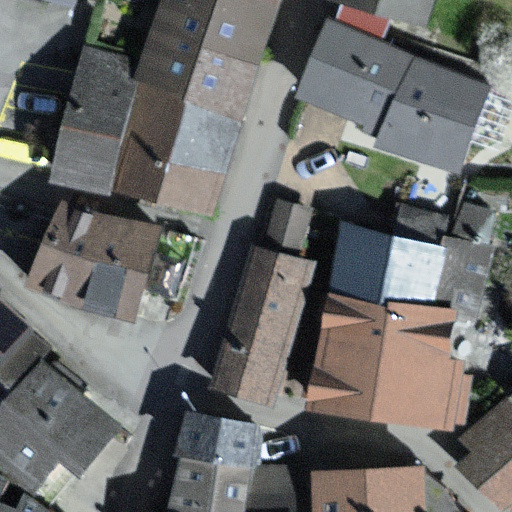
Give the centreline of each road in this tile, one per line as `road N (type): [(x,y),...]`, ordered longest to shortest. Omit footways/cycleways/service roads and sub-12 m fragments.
road 1 (residential): [(304,0),(180,400)]
road 2 (residential): [(180,400),(436,455),(495,511)]
road 3 (residential): [(180,400),(125,369),(0,271)]
road 4 (residential): [(180,400),(134,511)]
